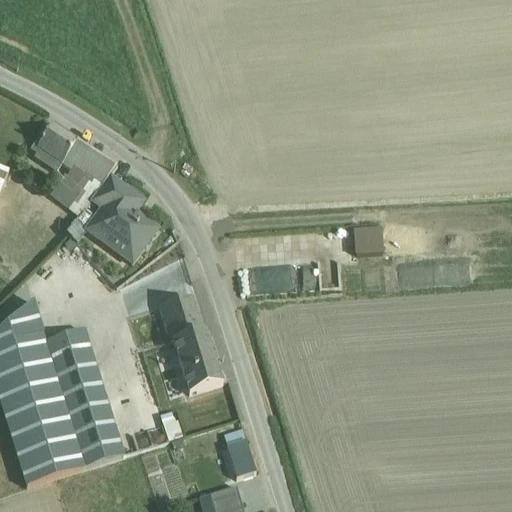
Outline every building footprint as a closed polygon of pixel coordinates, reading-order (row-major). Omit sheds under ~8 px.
[(90,207),(116,171),(53,129),(45,142),(41,139),(30,155),(37,159),(34,163),(57,177),(61,170),(70,176),(66,182),(65,180),(50,199),(78,221),(90,207)] [(116,171),(90,207),(99,214),(84,235),(132,271),(158,234),(136,217),(144,206),(111,182),(117,172),(116,171)] [(33,306),(0,332),(0,406),(26,490),(123,460),(84,334),(45,346),(33,306)] [(216,347),(196,353),(199,366),(220,360),(216,347)] [(214,424),(243,418),(230,359),(201,365),(214,424)] [(194,418),(194,439),(197,438),(197,452),(214,451),(213,418),(194,418)] [(244,418),(215,429),(220,445),(250,435),(244,418)] [(176,424),(163,429),(168,444),(181,439),(182,439),(176,424)] [(210,499),(213,511),(242,511),(236,491),(210,499)] [(213,511),(210,499),(200,501),(199,502),(201,511),(213,511)]
